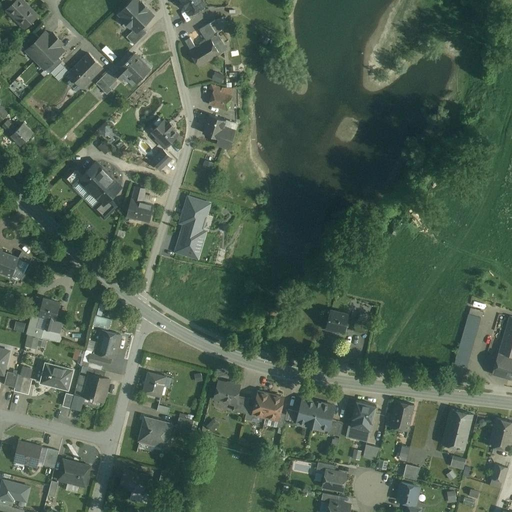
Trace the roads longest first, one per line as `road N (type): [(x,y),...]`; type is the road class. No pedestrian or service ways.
road 1 (secondary): [(511,404),(284,372),(206,348),(148,313)]
road 2 (residential): [(162,0),(191,128),(137,305)]
road 3 (secondary): [(137,305),(0,176)]
road 4 (residential): [(112,442),(148,313)]
